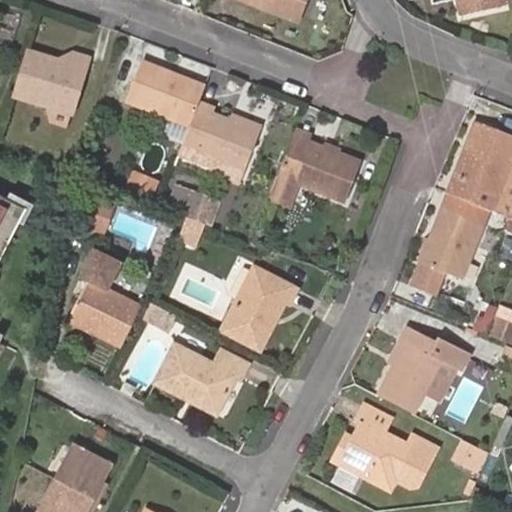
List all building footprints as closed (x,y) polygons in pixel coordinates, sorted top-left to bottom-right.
[(294,0),(235,0),(287,20),(294,0)] [(298,24),(306,0),(294,0),(287,20),(298,24)] [(503,1),(502,0),(456,0),(459,10),(503,1)] [(54,66),(23,56),(20,63),(7,101),(63,121),(83,66),(68,61),(64,70),(54,66)] [(68,61),(54,66),(64,70),(68,61)] [(185,88),(187,83),(139,65),(137,70),(185,88)] [(198,105),(204,90),(187,83),(185,88),(137,70),(124,105),(189,129),(198,105)] [(214,110),(198,105),(189,129),(204,135),(197,155),(244,173),(260,134),(230,123),(211,116),(214,110)] [(231,118),(230,123),(260,134),(262,129),(231,118)] [(453,173),(446,191),(447,191),(486,207),(489,208),(506,163),(511,146),(511,132),(474,118),(466,138),(472,140),(458,175),(453,173)] [(189,129),(181,149),(197,155),(204,135),(189,129)] [(295,129),(269,200),(290,207),(300,182),(348,200),(361,163),(310,144),(313,136),(295,129)] [(466,138),(453,173),(458,175),(472,140),(466,138)] [(511,165),(506,163),(489,208),(506,214),(510,204),(511,197),(511,165)] [(151,199),(157,184),(133,175),(127,190),(151,199)] [(179,185),(169,210),(182,216),(201,223),(213,227),(223,202),(179,185)] [(486,207),(447,191),(418,262),(456,278),(486,207)] [(0,253),(22,210),(0,198),(0,253)] [(113,206),(104,202),(95,225),(104,229),(113,206)] [(201,223),(182,216),(173,239),(192,246),(201,223)] [(63,321),(118,348),(135,312),(138,307),(103,290),(116,264),(90,251),(78,277),(77,278),(82,281),(63,321)] [(215,336),(255,356),(269,328),(265,326),(268,319),(272,321),(280,306),(284,308),(292,292),(248,271),(215,336)] [(153,321),(160,308),(142,299),(138,307),(135,312),(153,321)] [(393,368),(377,399),(414,417),(425,395),(440,362),(455,369),(461,371),(469,353),(437,338),(436,342),(407,329),(399,345),(403,347),(393,368)] [(511,345),(505,343),(498,362),(511,367),(511,345)] [(389,366),(393,368),(403,347),(399,345),(389,366)] [(230,378),(237,381),(245,365),(218,351),(211,365),(174,346),(155,384),(185,399),(186,395),(214,408),(230,378)] [(440,362),(425,395),(440,402),(455,369),(440,362)] [(219,416),(237,381),(230,378),(214,408),(186,395),(185,399),(219,416)] [(340,467),(359,476),(388,491),(393,481),(406,487),(413,486),(433,447),(410,436),(405,446),(381,434),(388,421),(360,409),(352,423),(357,426),(348,446),(343,444),(333,463),(340,467)] [(348,446),(357,426),(352,423),(343,444),(348,446)] [(474,469),(483,452),(458,439),(449,457),(474,469)] [(87,500),(97,482),(105,466),(67,447),(51,480),(87,500)] [(356,483),(359,476),(340,467),(337,474),(356,483)] [(80,511),(87,500),(51,480),(34,511),(80,511)] [(102,485),(97,482),(87,500),(92,503),(102,485)] [(87,511),(92,503),(87,500),(80,511),(87,511)]
